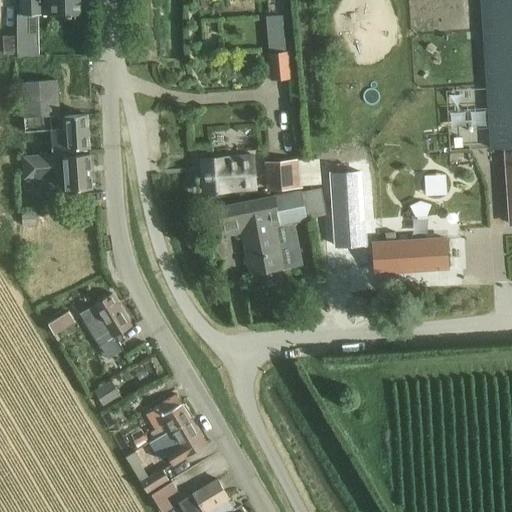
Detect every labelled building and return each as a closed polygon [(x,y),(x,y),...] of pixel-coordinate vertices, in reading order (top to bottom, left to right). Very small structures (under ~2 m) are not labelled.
[(39,56),(38,14),(60,15),(80,14),(79,0),(20,0),(21,14),(17,14),(17,36),(17,56),(39,56)] [(505,148),(510,225),(511,224),(511,0),(481,0),(491,149),(505,148)] [(368,14),(352,25),(363,40),(378,29),(368,14)] [(276,27),(276,47),(288,47),(287,27),(276,27)] [(17,36),(4,36),(4,56),(17,56),(17,36)] [(287,53),(285,53),(269,55),(268,55),(270,81),(290,79),(287,53)] [(57,80),(21,83),(24,132),(61,130),(57,80)] [(87,115),(64,116),(65,130),(52,131),(53,151),(89,148),(87,115)] [(210,132),(211,151),(223,151),(223,131),(210,132)] [(66,191),(72,190),(92,189),(89,154),(63,156),(66,191)] [(41,156),(23,157),(24,178),(63,176),(62,155),(41,156)] [(257,191),(256,168),(255,157),(223,159),(203,160),(205,191),(225,189),(243,188),(244,192),(257,191)] [(269,190),(294,188),(291,161),(268,163),(269,190)] [(352,168),(337,170),(339,185),(354,183),(352,168)] [(222,234),(242,230),(251,275),(281,269),(272,225),(307,219),(306,218),(325,214),(320,188),(301,192),(301,191),(217,208),(222,234)] [(34,213),(21,213),(22,226),(35,225),(34,213)] [(445,239),(374,243),(375,275),(447,271),(445,239)] [(131,327),(112,295),(94,305),(80,313),(93,335),(100,346),(131,327)] [(71,311),(61,317),(65,324),(75,318),(71,311)] [(94,392),(102,405),(119,394),(111,381),(94,392)] [(157,440),(190,420),(176,395),(157,406),(158,408),(147,414),(157,430),(152,432),(156,439),(157,440)] [(166,456),(172,465),(188,455),(205,445),(190,420),(157,440),(156,439),(149,443),(159,460),(166,456)] [(147,446),(141,436),(132,442),(137,452),(147,446)] [(136,452),(126,458),(133,469),(141,464),(143,463),(136,452)] [(141,482),(148,493),(168,480),(161,469),(141,482)] [(244,511),(241,505),(234,508),(217,479),(199,489),(193,493),(203,511),(244,511)] [(177,490),(171,481),(149,495),(159,511),(166,511),(172,508),(165,497),(177,490)]
